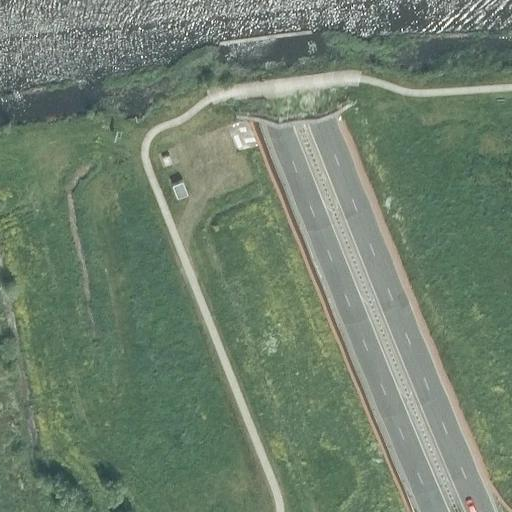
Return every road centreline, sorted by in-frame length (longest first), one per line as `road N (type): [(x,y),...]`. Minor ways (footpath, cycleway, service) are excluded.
road 1 (trunk): [(479,511),(270,0)]
road 2 (trunk): [(225,0),(433,511)]
